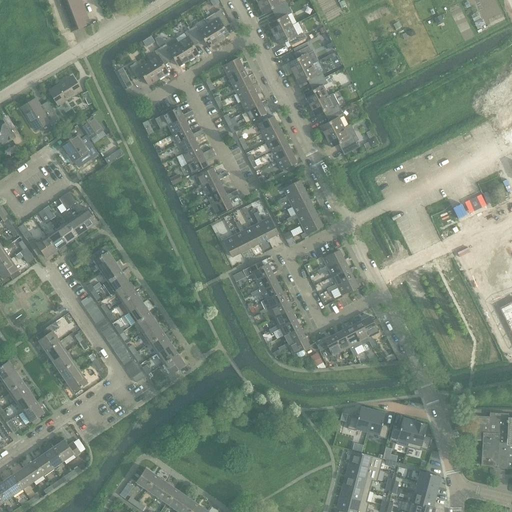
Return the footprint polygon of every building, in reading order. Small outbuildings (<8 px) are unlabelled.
[(81,0),(58,0),(71,32),(86,26),(84,20),(89,18),(81,0)] [(274,8),(277,13),(288,7),(285,1),(281,4),(278,0),(263,0),(257,3),(263,14),(274,8)] [(268,24),(273,35),(292,25),(287,15),(291,13),(288,7),(277,13),(280,18),(268,24)] [(208,24),(218,42),(229,35),(222,24),(227,21),(220,11),(205,20),(208,24)] [(292,25),(273,35),(279,45),(290,39),(293,45),(304,39),(301,33),(297,23),(292,25)] [(190,29),(196,40),(201,37),(208,48),(218,42),(208,24),(198,30),(195,26),(190,29)] [(177,43),(188,60),(198,54),(191,43),(196,40),(190,29),(184,33),(187,37),(177,43)] [(153,35),(143,40),(146,46),(156,41),(153,35)] [(160,48),(166,59),(171,56),(178,67),(188,60),(177,43),(168,49),(165,44),(160,48)] [(288,63),(293,74),(311,64),(306,54),(311,52),(308,46),(297,52),(299,57),(288,63)] [(147,62),(158,79),(168,73),(161,62),(166,59),(160,48),(154,51),(157,56),(147,62)] [(222,66),(227,75),(242,67),(238,58),(222,66)] [(148,85),(158,79),(147,62),(138,67),(135,63),(129,67),(136,77),(141,74),(148,85)] [(310,78),(313,83),(324,78),(321,72),(317,74),(311,64),(293,74),(299,84),(310,78)] [(227,75),(231,84),(247,76),(242,67),(227,75)] [(122,68),(115,72),(124,89),(132,86),(122,68)] [(231,84),(236,93),(252,86),(247,76),(231,84)] [(58,104),(80,91),(72,77),(49,90),(58,104)] [(304,95),(309,105),(328,96),(322,86),(327,84),(324,78),(313,83),(315,89),(304,95)] [(236,93),(241,103),(256,95),(252,86),(236,93)] [(87,92),(82,94),(87,106),(93,103),(87,92)] [(241,103),(245,112),(261,104),(256,95),(241,103)] [(326,110),(329,115),(340,110),(337,104),(333,106),(328,96),(309,105),(315,116),(326,110)] [(51,125),(59,121),(50,106),(42,111),(35,99),(21,108),(35,130),(49,122),(51,125)] [(266,113),(261,104),(245,112),(250,121),(266,113)] [(160,129),(167,125),(183,117),(184,119),(189,117),(187,113),(182,115),(178,107),(155,119),(160,129)] [(85,121),(60,138),(64,143),(61,145),(64,149),(72,161),(75,159),(79,164),(81,168),(85,165),(93,159),(100,154),(86,133),(87,135),(89,136),(89,138),(90,139),(102,130),(98,124),(103,120),(98,110),(84,119),(85,121)] [(320,126),(325,137),(344,128),(339,118),(343,115),(340,110),(329,115),(332,121),(320,126)] [(257,124),(262,134),(278,126),(273,116),(257,124)] [(167,125),(172,135),(188,127),(184,119),(183,117),(167,125)] [(17,147),(24,143),(15,128),(10,131),(3,119),(0,120),(0,145),(11,139),(17,147)] [(344,128),(325,137),(331,148),(342,142),(345,147),(356,141),(357,138),(350,125),(344,128)] [(262,134),(267,143),(282,135),(278,126),(262,134)] [(172,135),(177,145),(193,137),(192,135),(188,127),(172,135)] [(193,137),(177,145),(182,154),(198,146),(194,139),(199,136),(197,132),(192,135),(193,137)] [(267,143),(271,152),(287,144),(282,135),(267,143)] [(369,140),(367,140),(368,142),(371,148),(379,144),(375,137),(369,140)] [(271,152),(276,161),(292,153),(287,144),(271,152)] [(182,154),(187,164),(202,156),(203,158),(208,155),(206,151),(201,154),(198,146),(182,154)] [(112,153),(104,159),(108,164),(116,159),(112,153)] [(296,163),(292,153),(276,161),(281,171),(296,163)] [(208,166),(203,158),(202,156),(187,164),(192,174),(208,166)] [(196,176),(201,186),(217,178),(218,180),(223,178),(221,174),(216,176),(212,168),(196,176)] [(74,174),(70,177),(74,184),(77,182),(79,180),(74,174)] [(179,174),(169,179),(172,185),(182,181),(179,174)] [(201,186),(206,196),(222,188),(218,180),(217,178),(201,186)] [(277,201),(278,203),(304,190),(299,180),(283,189),(287,196),(277,201)] [(206,196),(211,205),(227,197),(226,195),(222,188),(206,196)] [(304,190),(278,203),(279,205),(288,200),(292,207),(308,199),(304,190)] [(63,195),(70,206),(75,202),(68,192),(63,195)] [(227,197),(211,205),(216,215),(232,207),(228,199),(233,197),(231,193),(226,195),(227,197)] [(65,209),(70,206),(63,195),(58,199),(65,209)] [(286,219),(287,221),(313,208),(308,199),(292,207),(296,214),(286,219)] [(43,209),(50,220),(55,216),(48,206),(43,209)] [(77,215),(87,229),(97,222),(88,208),(77,215)] [(313,208),(287,221),(288,223),(298,218),(301,225),(317,217),(313,208)] [(45,223),(50,220),(43,209),(38,213),(45,223)] [(255,213),(268,239),(277,234),(269,218),(262,222),(257,212),(255,213)] [(251,227),(259,243),(268,239),(255,213),(253,214),(258,224),(251,227)] [(67,223),(76,236),(87,229),(77,215),(67,223)] [(322,227),(317,217),(301,225),(305,233),(300,235),(302,239),(307,236),(307,234),(322,227)] [(4,222),(9,230),(12,227),(7,220),(4,222)] [(237,222),(250,248),(259,243),(251,227),(244,231),(239,221),(237,222)] [(233,236),(241,252),(250,248),(237,222),(235,223),(240,233),(233,236)] [(57,229),(66,243),(76,236),(67,223),(57,229)] [(17,228),(25,239),(31,236),(23,224),(17,228)] [(17,234),(12,227),(9,230),(14,237),(17,234)] [(46,236),(56,250),(66,243),(57,229),(46,236)] [(290,231),(282,235),(289,248),(295,245),(292,239),(294,238),(293,237),(290,231)] [(231,257),(241,252),(233,236),(225,240),(223,235),(219,237),(222,242),(223,242),(231,257)] [(45,257),(56,250),(46,236),(37,243),(35,241),(30,245),(37,255),(42,252),(45,257)] [(18,243),(23,250),(26,248),(21,240),(18,243)] [(0,250),(0,265),(10,259),(15,256),(13,253),(9,256),(3,248),(0,250)] [(34,258),(31,255),(26,248),(23,250),(20,252),(27,263),(34,258)] [(94,261),(101,271),(115,262),(108,252),(102,256),(99,250),(88,258),(91,263),(94,261)] [(322,258),(326,266),(327,268),(343,260),(339,250),(322,258)] [(76,256),(70,259),(75,266),(80,262),(76,256)] [(0,274),(3,279),(9,275),(12,280),(21,274),(18,269),(10,259),(0,265),(0,274)] [(343,260),(327,268),(326,266),(322,268),(323,272),(328,270),(332,277),(348,269),(343,260)] [(256,281),(272,273),(267,264),(263,266),(261,261),(242,271),(246,277),(247,276),(252,274),(256,281)] [(101,271),(108,282),(122,272),(115,262),(101,271)] [(353,278),(348,269),(332,277),(336,284),(336,286),(353,278)] [(108,282),(115,292),(129,282),(122,272),(108,282)] [(437,272),(428,277),(430,283),(436,280),(440,278),(437,272)] [(272,273),(256,281),(259,289),(260,290),(276,282),(272,273)] [(336,286),(336,284),(331,287),(333,290),(337,288),(341,295),(357,287),(353,278),(336,286)] [(430,283),(419,288),(424,298),(441,290),(436,280),(430,283)] [(115,292),(122,302),(136,292),(129,282),(115,292)] [(276,282),(260,290),(259,289),(255,291),(257,295),(261,292),(265,300),(281,291),(276,282)] [(87,286),(92,293),(95,291),(91,284),(87,286)] [(441,290),(424,298),(429,309),(440,303),(446,300),(441,290)] [(100,298),(95,291),(92,293),(97,300),(100,298)] [(281,291),(265,300),(269,307),(270,309),(286,300),(281,291)] [(122,302),(129,313),(143,303),(136,292),(122,302)] [(80,301),(84,306),(92,300),(89,296),(80,301)] [(446,300),(440,303),(444,310),(453,305),(450,298),(446,300)] [(92,300),(84,306),(87,311),(95,305),(92,300)] [(269,307),(264,309),(266,313),(271,310),(274,318),(290,310),(290,309),(286,300),(270,309),(269,307)] [(511,301),(499,308),(511,333),(511,301)] [(129,313),(136,323),(150,313),(143,303),(129,313)] [(101,306),(105,313),(109,311),(105,304),(101,306)] [(95,305),(87,311),(90,315),(98,309),(95,305)] [(453,305),(444,310),(446,315),(452,312),(456,310),(453,305)] [(98,309),(90,315),(92,319),(101,313),(98,309)] [(290,310),(274,318),(278,325),(279,327),(295,319),(290,310)] [(114,318),(109,311),(105,313),(110,320),(114,318)] [(446,315),(435,321),(441,332),(458,324),(452,312),(446,315)] [(101,313),(92,319),(96,324),(104,318),(101,313)] [(136,323),(143,333),(157,323),(150,313),(136,323)] [(369,337),(367,338),(369,343),(373,341),(370,336),(378,332),(370,316),(360,321),(369,337)] [(104,318),(96,324),(99,329),(108,323),(104,318)] [(295,319),(279,327),(278,325),(273,327),(268,330),(270,334),(280,329),(283,336),(300,328),(295,319)] [(360,342),(367,338),(369,337),(360,321),(351,326),(360,342)] [(38,341),(45,351),(59,341),(53,332),(59,327),(55,322),(41,332),(44,337),(38,341)] [(108,323),(99,329),(102,333),(111,327),(108,323)] [(143,333),(150,343),(164,334),(157,323),(143,333)] [(115,327),(120,334),(123,331),(118,324),(115,327)] [(458,324),(441,332),(446,342),(457,337),(463,334),(458,324)] [(351,326),(342,330),(350,346),(349,347),(351,352),(355,350),(352,345),(359,342),(360,342),(351,326)] [(111,327),(102,333),(105,337),(114,331),(111,327)] [(300,328),(283,336),(287,343),(288,345),(304,337),(300,328)] [(333,335),(341,351),(349,347),(350,346),(342,330),(333,335)] [(114,331),(105,337),(108,342),(117,336),(114,331)] [(128,338),(123,331),(120,334),(124,341),(128,338)] [(463,334),(457,337),(461,343),(470,338),(467,332),(463,334)] [(74,336),(79,343),(83,341),(78,334),(74,336)] [(150,343),(157,353),(171,344),(164,334),(150,343)] [(334,355),(341,351),(333,335),(324,340),(324,341),(327,347),(329,349),(325,351),(324,353),(325,356),(328,356),(331,355),(332,355),(330,356),(333,361),(337,359),(334,355)] [(117,336),(108,342),(111,346),(120,341),(117,336)] [(282,345),(284,349),(289,347),(293,354),(309,346),(304,337),(288,345),(287,343),(282,345)] [(470,338),(461,343),(463,349),(469,346),(473,344),(470,338)] [(88,348),(83,341),(79,343),(84,351),(88,348)] [(120,341),(111,346),(114,351),(123,345),(120,341)] [(324,341),(317,345),(320,351),(327,347),(324,341)] [(45,352),(52,362),(66,352),(60,342),(45,352)] [(157,353),(164,364),(178,354),(171,344),(157,353)] [(123,345),(114,351),(117,355),(126,350),(123,345)] [(129,348),(134,355),(137,352),(133,345),(129,348)] [(463,349),(452,354),(457,364),(474,356),(469,346),(463,349)] [(126,350),(117,355),(120,360),(129,354),(126,350)] [(52,362),(59,372),(74,362),(66,352),(52,362)] [(142,359),(137,352),(134,355),(138,362),(142,359)] [(317,352),(309,356),(315,367),(323,363),(317,352)] [(88,357),(93,364),(97,361),(92,354),(88,357)] [(129,354),(120,360),(123,364),(132,359),(129,354)] [(168,375),(172,381),(182,374),(188,370),(184,364),(185,364),(178,354),(164,364),(170,373),(168,375)] [(132,359),(123,364),(126,369),(135,363),(132,359)] [(93,364),(98,371),(103,379),(106,376),(102,369),(97,361),(93,364)] [(0,367),(0,380),(1,382),(16,372),(9,362),(0,367)] [(59,372),(66,382),(81,372),(74,362),(59,372)] [(135,363),(126,369),(130,374),(138,368),(135,363)] [(143,367),(147,374),(152,371),(147,364),(143,367)] [(138,368),(130,374),(133,378),(141,372),(138,368)] [(1,382),(8,392),(23,382),(16,372),(1,382)] [(66,382),(73,393),(88,383),(81,372),(66,382)] [(141,372),(133,378),(136,383),(144,377),(141,372)] [(8,392),(15,402),(29,392),(23,382),(8,392)] [(15,402),(22,412),(36,403),(29,392),(15,402)] [(43,413),(36,403),(22,412),(29,423),(43,413)] [(350,416),(347,429),(355,431),(356,429),(367,432),(372,410),(360,407),(357,418),(350,416)] [(372,410),(367,432),(378,434),(377,437),(385,439),(388,426),(382,424),(384,413),(372,410)] [(505,410),(486,414),(489,428),(507,424),(505,410)] [(393,427),(389,440),(396,442),(396,444),(408,447),(415,421),(402,418),(399,429),(393,427)] [(13,434),(17,431),(18,430),(11,420),(6,424),(13,434)] [(415,421),(408,447),(420,451),(420,448),(427,450),(431,437),(424,435),(427,424),(415,421)] [(507,424),(489,428),(491,441),(503,438),(510,437),(507,424)] [(0,433),(4,440),(10,436),(3,426),(0,427),(0,433)] [(63,461),(66,464),(75,457),(80,453),(73,442),(68,445),(64,440),(54,447),(63,461)] [(43,454),(53,468),(63,461),(54,447),(43,454)] [(511,448),(506,450),(493,452),(496,465),(511,461),(511,448)] [(352,451),(349,463),(379,471),(382,459),(352,451)] [(33,461),(43,475),(53,468),(43,454),(33,461)] [(33,461),(23,468),(33,482),(43,475),(33,461)] [(349,463),(346,474),(372,481),(376,482),(379,471),(349,463)] [(78,467),(72,472),(74,476),(81,471),(78,467)] [(33,482),(23,468),(13,475),(23,489),(33,482)] [(135,482),(146,489),(156,476),(145,468),(142,473),(135,482)] [(137,470),(131,479),(135,482),(142,473),(137,470)] [(420,471),(417,483),(437,489),(440,477),(420,471)] [(71,473),(61,479),(63,483),(73,476),(71,473)] [(346,474),(343,484),(369,491),(372,481),(346,474)] [(3,482),(13,496),(23,489),(13,475),(3,482)] [(156,476),(146,489),(156,497),(166,483),(156,476)] [(61,479),(51,486),(53,490),(63,483),(61,479)] [(13,496),(3,482),(0,484),(0,499),(2,503),(13,496)] [(166,483),(156,497),(166,504),(176,490),(166,483)] [(417,483),(414,493),(434,498),(437,489),(417,483)] [(343,484),(340,495),(366,502),(369,491),(343,484)] [(44,491),(46,495),(53,490),(51,486),(44,491)] [(124,489),(119,495),(124,499),(129,493),(124,489)] [(176,490),(166,504),(176,511),(186,497),(176,490)] [(414,493),(412,502),(432,507),(434,498),(414,493)] [(38,495),(31,500),(33,504),(40,499),(38,495)] [(340,495),(337,506),(359,511),(366,511),(368,503),(340,495)] [(127,501),(134,506),(137,502),(130,497),(127,501)] [(186,497),(176,511),(178,511),(190,511),(196,504),(186,497)] [(31,500),(20,507),(23,511),(33,504),(31,500)] [(134,506),(141,511),(144,507),(137,502),(134,506)] [(410,502),(407,511),(433,511),(435,508),(432,507),(412,502),(410,502)]
